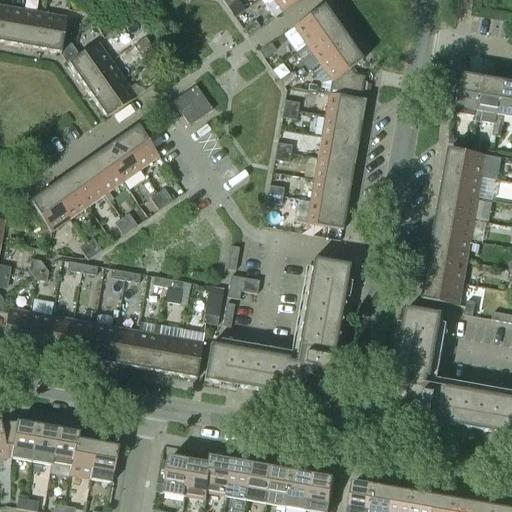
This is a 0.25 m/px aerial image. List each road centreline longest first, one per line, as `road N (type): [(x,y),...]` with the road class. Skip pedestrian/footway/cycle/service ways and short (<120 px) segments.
road 1 (residential): [(382,266),(250,236),(156,98),(17,195),(0,194)]
road 2 (residential): [(382,266),(422,37)]
road 3 (tertiary): [(147,406),(349,441)]
road 4 (residential): [(349,441),(382,266)]
road 5 (tertiary): [(349,441),(511,469)]
road 6 (tertiary): [(0,381),(147,406)]
